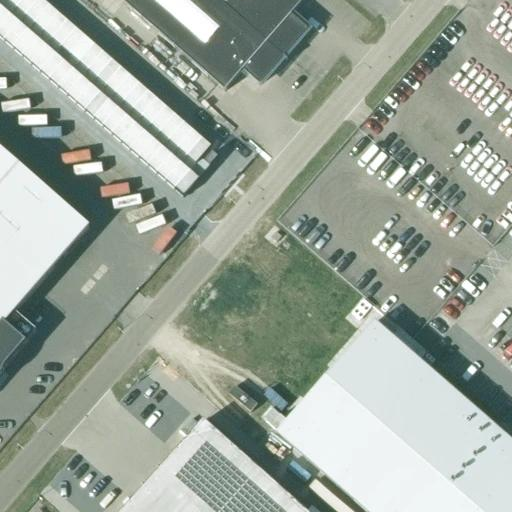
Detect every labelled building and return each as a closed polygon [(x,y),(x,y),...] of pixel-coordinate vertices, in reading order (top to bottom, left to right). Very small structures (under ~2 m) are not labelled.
[(212,149),(41,0),(0,0),(0,38),(184,199),(218,159),(209,151),(212,149)] [(115,0),(224,94),(242,74),(259,88),(307,33),(290,18),(306,0),(115,0)] [(0,375),(37,333),(15,314),(89,230),(0,152),(0,375)] [(511,511),(511,444),(374,324),(276,436),(363,511),(511,511)] [(303,511),(203,423),(123,511),(303,511)]
